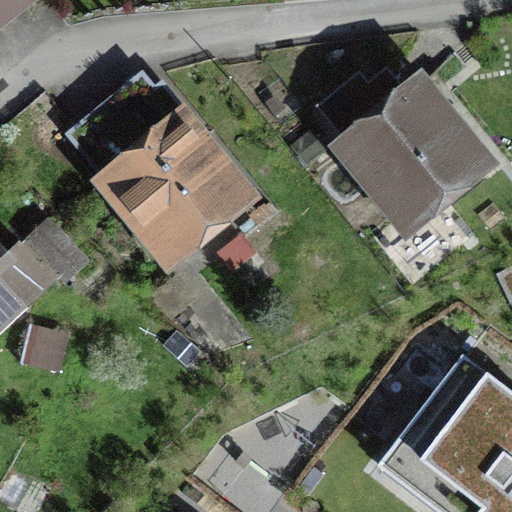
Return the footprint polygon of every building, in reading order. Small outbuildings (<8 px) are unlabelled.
[(0,0),(0,27),(24,6),(18,0),(0,0)] [(248,211),(144,81),(75,136),(179,266),(248,211)] [(409,84),(318,160),(397,253),(487,176),(409,84)] [(88,259),(47,214),(20,238),(61,283),(88,259)] [(0,333),(46,291),(6,248),(0,253),(0,333)] [(511,321),(449,405),(511,453),(511,321)] [(310,511),(259,472),(227,511),(310,511)]
